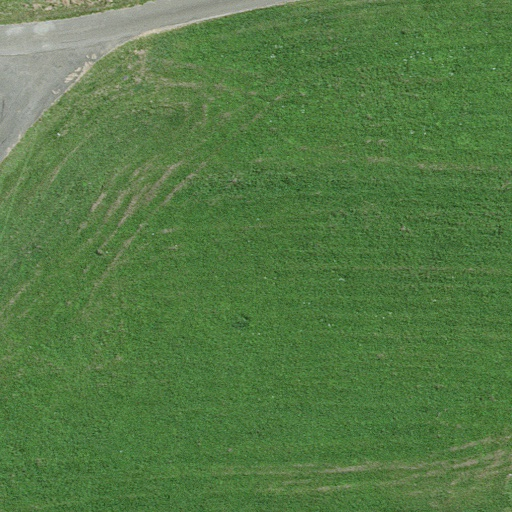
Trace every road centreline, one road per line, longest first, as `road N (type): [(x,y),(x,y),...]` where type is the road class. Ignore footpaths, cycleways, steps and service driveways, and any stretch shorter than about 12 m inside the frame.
road 1 (unclassified): [(0,40),(217,0)]
road 2 (track): [(104,21),(0,141)]
